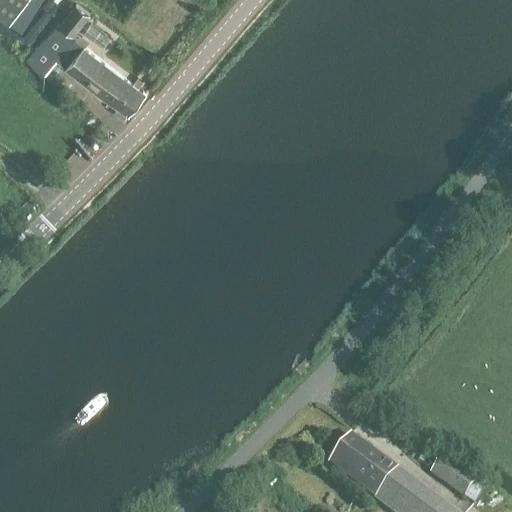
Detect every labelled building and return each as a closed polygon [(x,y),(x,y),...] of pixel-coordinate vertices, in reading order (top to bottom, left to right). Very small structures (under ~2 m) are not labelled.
[(0,0),(0,14),(10,21),(23,0),(0,0)] [(80,79),(96,56),(83,46),(72,36),(89,15),(76,4),(59,24),(26,58),(43,76),(55,60),(65,68),(66,67),(80,79)] [(118,72),(96,56),(80,79),(101,95),(118,72)] [(115,106),(132,83),(118,72),(101,95),(115,106)] [(146,94),(132,83),(115,106),(118,108),(113,113),(122,121),(127,115),(128,116),(146,94)] [(453,511),(399,471),(398,472),(352,438),(330,467),(376,502),(375,503),(387,511),(453,511)] [(470,492),(475,484),(440,461),(429,475),(464,500),(470,492)]
